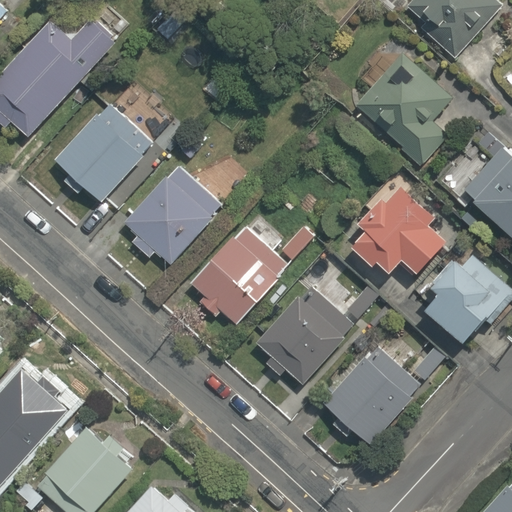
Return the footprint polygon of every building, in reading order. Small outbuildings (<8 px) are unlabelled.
[(433,26),(424,37),(451,61),(499,8),(490,0),(408,0),(402,7),(419,22),(424,17),(433,26)] [(71,37),(47,14),(0,64),(0,113),(24,135),(112,40),(89,18),(71,37)] [(432,123),(457,95),(398,45),(347,104),(418,164),(444,133),(432,123)] [(148,146),(100,104),(50,160),(98,202),(148,146)] [(491,152),(478,138),(435,179),(460,206),(467,200),(509,245),(511,242),(511,148),(504,140),(491,152)] [(139,234),(131,243),(147,257),(153,250),(166,262),(219,203),(174,162),(122,219),(139,234)] [(350,228),(340,238),(382,279),(397,262),(410,275),(435,248),(446,258),(462,241),(393,174),(345,224),(350,228)] [(202,293),(195,301),(214,319),(221,311),(232,322),(314,237),(302,225),(274,254),(242,224),(188,280),(202,293)] [(376,303),(327,256),(252,335),(301,381),(376,303)] [(454,273),(446,265),(427,284),(432,290),(416,305),(452,342),(504,291),(471,257),(454,273)] [(445,355),(431,344),(412,371),(426,381),(445,355)] [(331,415),(325,423),(348,442),(352,436),(366,448),(417,387),(369,348),(321,406),(331,415)] [(17,364),(0,382),(0,456),(14,469),(68,410),(17,364)] [(84,511),(124,467),(78,426),(31,480),(67,511),(84,511)] [(511,511),(511,473),(476,511),(511,511)] [(180,511),(147,483),(120,511),(180,511)] [(58,511),(26,484),(14,498),(30,511),(58,511)]
